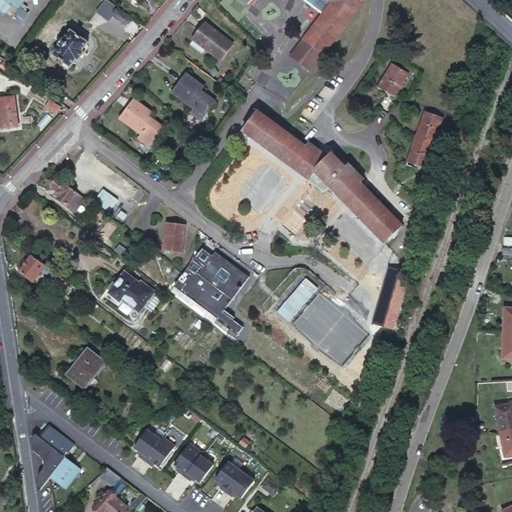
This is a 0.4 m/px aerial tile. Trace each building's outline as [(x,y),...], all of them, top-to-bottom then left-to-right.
[(0,0),(0,10),(2,12),(7,12),(8,11),(16,17),(21,11),(25,13),(29,8),(23,4),(25,0),(0,0)] [(117,7),(108,0),(99,12),(110,21),(119,8),(117,7)] [(302,0),(321,15),(331,1),(330,0),(302,0)] [(330,0),(331,1),(321,15),(304,37),(323,52),(343,26),(362,0),(330,0)] [(131,16),(120,9),(115,16),(128,26),(133,18),(131,16)] [(21,11),(16,17),(22,21),(27,15),(25,13),(21,11)] [(66,36),(60,44),(77,57),(83,49),(86,50),(92,42),(90,40),(95,33),(78,19),(72,27),(70,26),(64,34),(66,36)] [(206,23),(194,39),(220,60),(233,43),(206,23)] [(323,52),(304,37),(291,55),(310,70),(323,52)] [(393,64),(378,87),(394,97),(408,75),(393,64)] [(186,73),(172,92),(193,108),(191,112),(202,120),(216,101),(201,90),(204,87),(186,73)] [(0,98),(0,129),(17,128),(15,98),(0,98)] [(134,99),(120,118),(141,134),(138,138),(150,147),(163,128),(149,117),(152,113),(134,99)] [(258,110),(243,131),(280,158),(306,178),(313,171),(327,157),(309,143),(306,146),(258,110)] [(426,112),(417,136),(435,143),(444,119),(426,112)] [(417,136),(408,161),(426,167),(435,143),(417,136)] [(331,154),(327,157),(313,171),(326,185),(331,190),(383,242),(400,226),(359,183),(363,179),(349,164),(345,168),(331,154)] [(326,185),(313,171),(306,178),(309,180),(321,189),(326,185)] [(67,185),(57,177),(55,179),(53,178),(52,178),(49,182),(49,183),(51,184),(50,186),(57,191),(56,193),(60,196),(58,199),(67,205),(72,198),(76,192),(67,185)] [(303,179),(275,217),(289,228),(317,191),(303,179)] [(120,184),(106,206),(120,215),(134,194),(120,184)] [(76,192),(72,198),(78,202),(82,196),(76,192)] [(104,213),(96,207),(92,212),(100,218),(104,213)] [(166,223),(163,249),(182,251),(185,225),(166,223)] [(502,246),(511,246),(511,237),(503,237),(502,246)] [(119,243),(114,249),(125,258),(130,251),(119,243)] [(511,247),(501,247),(501,255),(511,255),(511,247)] [(48,266),(31,254),(19,270),(33,280),(41,270),(43,267),(46,269),(48,266)] [(250,279),(217,254),(206,268),(205,270),(195,263),(175,289),(218,321),(217,322),(238,338),(245,329),(234,322),(224,314),(226,312),(250,279)] [(50,268),(48,266),(46,269),(43,267),(41,270),(49,276),(53,270),(50,268)] [(68,282),(53,270),(49,276),(48,276),(52,279),(51,280),(62,289),(68,282)] [(113,284),(107,292),(119,300),(120,298),(138,312),(154,290),(145,283),(143,285),(123,270),(113,284)] [(74,286),(68,282),(62,289),(74,297),(79,290),(74,286)] [(51,297),(47,302),(49,303),(56,309),(60,304),(51,297)] [(503,328),(502,332),(506,332),(511,332),(511,307),(504,307),(503,322),(503,328)] [(198,318),(193,324),(198,328),(203,322),(198,318)] [(502,332),(500,357),(511,358),(511,332),(506,332),(502,332)] [(87,349),(67,375),(83,388),(87,383),(91,385),(94,380),(91,377),(103,362),(87,349)] [(134,368),(130,365),(126,370),(133,375),(136,370),(134,368)] [(37,379),(31,375),(26,382),(31,386),(37,379)] [(511,401),(494,406),(499,430),(507,429),(511,427),(511,401)] [(37,482),(38,490),(40,490),(41,489),(47,482),(50,478),(61,465),(67,458),(76,446),(48,425),(39,436),(34,433),(30,437),(31,443),(32,449),(34,449),(36,451),(37,452),(40,455),(41,457),(43,461),(44,462),(44,465),(44,469),(43,470),(42,472),(40,474),(39,477),(37,480),(37,482)] [(499,430),(505,456),(511,454),(511,427),(507,429),(499,430)] [(148,428),(135,446),(142,451),(140,454),(146,459),(161,438),(148,428)] [(176,445),(163,435),(161,438),(146,459),(152,463),(154,461),(160,466),(176,445)] [(242,436),(238,441),(245,446),(248,441),(242,436)] [(201,454),(203,451),(190,441),(175,463),(182,468),(180,470),(186,475),(201,454)] [(214,463),(201,454),(186,475),(192,479),(195,476),(201,481),(214,463)] [(82,470),(67,458),(61,465),(50,478),(66,490),(82,470)] [(227,490),(242,469),(229,460),(216,478),(223,483),(221,486),(227,490)] [(438,463),(433,473),(442,477),(446,468),(438,463)] [(122,487),(127,482),(117,475),(108,468),(106,467),(104,470),(102,471),(100,473),(92,482),(89,484),(91,486),(98,479),(110,486),(107,490),(115,496),(118,492),(120,492),(123,489),(122,487)] [(255,479),(242,469),(227,490),(233,495),(235,492),(242,497),(255,479)] [(279,484),(268,476),(262,484),(273,492),(279,484)] [(119,511),(125,506),(115,496),(107,490),(92,507),(97,511),(101,511),(102,511),(103,511),(119,511)] [(136,508),(146,496),(139,492),(129,503),(136,508)] [(511,511),(511,503),(501,509),(502,511),(511,511)]
